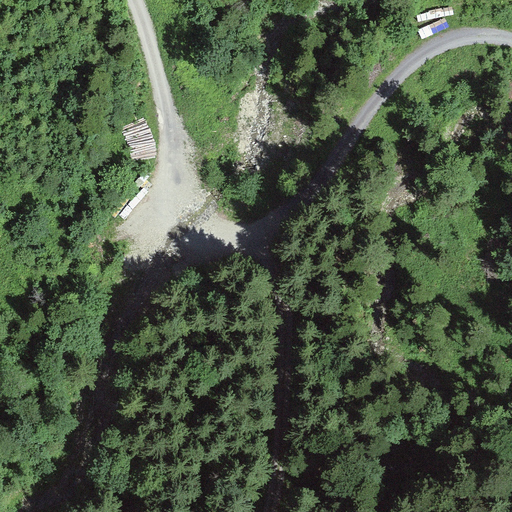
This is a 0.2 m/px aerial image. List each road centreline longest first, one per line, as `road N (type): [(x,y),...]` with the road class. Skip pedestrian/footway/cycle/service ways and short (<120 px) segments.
road 1 (track): [(511,40),(494,35),(428,49),(383,93),(309,195),(250,239),(205,224),(177,194),(149,40),(133,0)]
road 2 (track): [(250,239),(276,290),(282,359),(272,466),(249,511)]
